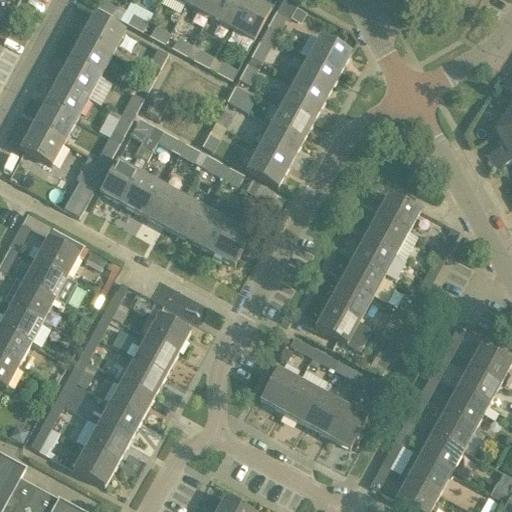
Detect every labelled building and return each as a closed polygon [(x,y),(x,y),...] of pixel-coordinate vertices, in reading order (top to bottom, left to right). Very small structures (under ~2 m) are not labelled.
[(208,20),(218,0),(190,0),(186,7),(208,20)] [(230,32),(247,0),(246,0),(218,0),(208,20),(230,32)] [(247,0),(230,32),(253,44),(270,13),(247,0)] [(283,0),(263,38),(273,44),(286,20),(290,22),(290,20),(295,12),(298,7),(286,0),(283,0)] [(111,19),(117,9),(101,1),(95,11),(111,19)] [(296,11),(290,21),(297,25),(303,23),(307,17),(296,11)] [(142,36),(147,25),(132,16),(126,28),(142,36)] [(80,40),(111,57),(124,34),(93,17),(80,40)] [(164,48),(170,36),(155,28),(149,39),(164,48)] [(186,60),(192,49),(170,36),(164,48),(186,60)] [(261,66),(273,44),(263,38),(250,60),(261,66)] [(99,79),(111,57),(80,40),(68,62),(99,79)] [(307,63),(338,80),(351,57),(320,40),(307,63)] [(160,72),(167,58),(150,48),(142,62),(160,72)] [(208,72),(215,61),(192,49),(186,60),(208,72)] [(249,89),(261,66),(250,60),(238,83),(249,89)] [(215,61),(208,72),(231,84),(237,73),(215,61)] [(87,101),(99,79),(68,62),(56,84),(87,101)] [(326,102),(338,80),(307,63),(295,85),(326,102)] [(147,96),(155,81),(144,75),(137,91),(147,96)] [(511,91),(511,81),(507,79),(503,86),(511,91)] [(74,123),(87,101),(56,84),(44,106),(74,123)] [(314,124),(326,102),(295,85),(283,107),(314,124)] [(511,105),(506,116),(511,119),(511,91),(503,86),(498,93),(511,101),(511,105)] [(237,111),(245,96),(234,90),(226,105),(237,111)] [(120,119),(131,125),(143,103),(132,97),(120,119)] [(157,123),(168,104),(155,97),(145,116),(157,123)] [(491,104),(483,117),(498,126),(506,113),(491,104)] [(62,145),(74,123),(44,106),(32,128),(62,145)] [(302,146),(314,124),(283,107),(271,129),(302,146)] [(214,127),(225,133),(232,118),(222,112),(214,127)] [(511,119),(506,116),(494,135),(503,151),(487,160),(491,167),(511,155),(511,119)] [(119,147),(131,125),(120,119),(108,141),(119,147)] [(148,141),(154,132),(140,123),(133,134),(145,140),(148,141)] [(213,156),(225,133),(214,127),(202,150),(213,156)] [(50,168),(62,145),(32,128),(20,151),(50,168)] [(290,168),(302,146),(271,129),(259,151),(290,168)] [(179,159),(185,147),(162,135),(156,146),(179,159)] [(156,146),(148,141),(145,140),(139,149),(150,155),(156,146)] [(107,169),(119,147),(108,141),(96,163),(107,169)] [(201,170),(207,159),(185,147),(179,159),(200,170),(201,170)] [(277,191),(290,168),(259,151),(246,174),(277,191)] [(511,167),(511,155),(491,167),(495,175),(511,166),(511,167)] [(223,182),(229,171),(207,159),(201,170),(200,170),(196,179),(211,187),(215,178),(223,182)] [(107,169),(96,163),(95,165),(87,160),(74,183),(86,189),(81,197),(89,201),(94,192),(94,193),(107,169)] [(122,209),(139,178),(117,165),(100,197),(122,209)] [(229,171),(223,182),(237,190),(243,179),(229,171)] [(144,221),(161,190),(139,178),(122,209),(144,221)] [(268,207),(274,196),(251,184),(244,195),(268,207)] [(166,233),(183,202),(161,190),(144,221),(166,233)] [(374,221),(406,238),(418,216),(386,198),(374,221)] [(188,245),(205,214),(183,202),(166,233),(188,245)] [(210,257),(227,226),(205,214),(188,245),(210,257)] [(8,252),(16,256),(29,233),(46,242),(51,232),(27,218),(22,228),(8,252)] [(394,260),(406,238),(374,221),(362,243),(394,260)] [(227,226),(210,257),(233,270),(250,239),(227,226)] [(437,255),(445,260),(458,235),(450,231),(437,255)] [(34,265),(66,282),(78,259),(46,242),(34,265)] [(382,283),(394,260),(362,243),(350,265),(382,283)] [(0,275),(4,278),(16,256),(8,252),(0,267),(0,275)] [(433,282),(445,260),(437,255),(425,278),(433,282)] [(99,274),(104,265),(88,256),(84,266),(99,274)] [(54,304),(66,282),(34,265),(22,287),(54,304)] [(104,300),(120,270),(110,265),(107,272),(110,273),(107,279),(108,280),(98,297),(104,300)] [(370,305),(382,283),(350,265),(338,287),(370,305)] [(421,304),(433,282),(425,278),(413,300),(421,304)] [(42,326),(54,304),(22,287),(10,310),(42,326)] [(358,327),(370,305),(338,287),(326,309),(358,327)] [(101,319),(109,324),(123,298),(115,294),(101,319)] [(409,326),(421,304),(413,300),(401,322),(409,326)] [(346,349),(358,327),(326,309),(313,332),(346,349)] [(0,332),(30,348),(42,326),(10,310),(0,329),(0,332)] [(97,346),(109,324),(101,319),(89,341),(97,346)] [(145,343),(177,360),(190,338),(158,321),(145,343)] [(397,348),(409,326),(401,322),(389,344),(397,348)] [(442,359),(449,363),(467,330),(460,327),(442,359)] [(0,361),(18,371),(30,348),(0,332),(0,361)] [(131,357),(139,343),(120,332),(112,346),(131,357)] [(85,368),(97,346),(89,341),(77,363),(85,368)] [(311,362),(315,355),(292,342),(288,349),(311,362)] [(165,383),(177,360),(145,343),(133,365),(165,383)] [(385,369),(397,348),(389,344),(377,365),(385,369)] [(467,373),(498,390),(510,367),(479,350),(467,373)] [(333,374),(337,366),(315,355),(311,362),(333,374)] [(443,375),(449,363),(442,359),(429,381),(442,388),(443,387),(445,388),(450,379),(443,375)] [(0,391),(5,394),(18,371),(0,361),(0,391)] [(73,390),(85,368),(77,363),(65,386),(73,390)] [(153,405),(165,383),(133,365),(122,388),(153,405)] [(355,385),(359,378),(337,366),(333,374),(355,385)] [(486,412),(498,390),(467,373),(455,395),(486,412)] [(282,417),(298,386),(276,374),(259,405),(282,417)] [(359,378),(355,385),(387,403),(391,395),(382,390),(359,378)] [(440,391),(442,388),(429,381),(417,403),(425,407),(435,388),(440,391)] [(61,412),(73,390),(65,386),(53,408),(61,412)] [(304,429),(321,397),(298,386),(282,417),(304,429)] [(142,427),(153,405),(122,388),(110,410),(142,427)] [(495,404),(507,411),(504,417),(511,421),(511,396),(502,391),(495,404)] [(474,434),(486,412),(455,395),(443,417),(474,434)] [(326,441),(343,409),(321,397),(304,429),(326,441)] [(413,429),(425,407),(417,403),(405,425),(413,429)] [(49,434),(61,412),(53,408),(41,430),(49,434)] [(343,409),(326,441),(349,453),(366,421),(343,409)] [(130,449),(142,427),(110,410),(98,432),(130,449)] [(462,456),(474,434),(443,417),(431,439),(462,456)] [(401,451),(413,429),(405,425),(393,447),(401,451)] [(38,455),(49,434),(41,430),(30,450),(38,455)] [(118,471),(130,449),(98,432),(86,454),(118,471)] [(450,478),(462,456),(431,439),(419,461),(450,478)] [(388,473),(401,451),(393,447),(381,469),(388,473)] [(105,494),(118,471),(86,454),(74,477),(105,494)] [(73,511),(20,482),(25,473),(0,459),(0,511),(73,511)] [(438,500),(450,478),(419,461),(407,483),(438,500)] [(377,494),(388,473),(381,469),(369,490),(377,494)] [(502,505),(511,485),(511,481),(502,476),(490,499),(502,505)] [(405,511),(431,511),(438,500),(407,483),(395,506),(405,511)] [(218,511),(240,511),(223,503),(218,511)]
